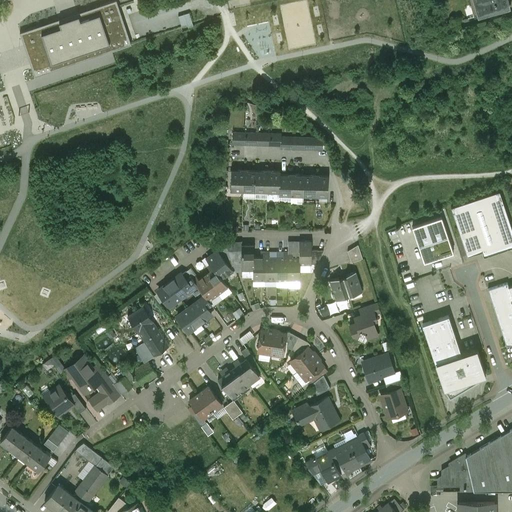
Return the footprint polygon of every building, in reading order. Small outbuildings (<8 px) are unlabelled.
[(68,16),(20,32),(35,76),(131,44),(116,0),(68,16)] [(507,0),(469,0),(474,18),(510,8),(507,0)] [(189,11),(177,15),(181,26),(192,23),(189,11)] [(459,21),(437,27),(439,33),(461,26),(459,21)] [(245,132),(233,132),(232,144),(245,144),(245,132)] [(257,133),(245,132),(245,144),(257,144),(257,133)] [(269,133),(257,133),(257,144),(269,145),(269,133)] [(281,133),(269,133),(269,145),(281,145),(281,136),(281,133)] [(281,136),(281,145),(281,148),(293,149),(293,137),(281,136)] [(305,137),(293,137),(293,149),(305,149),(305,137)] [(315,137),(305,137),(305,149),(315,149),(315,137)] [(323,137),(315,137),(315,149),(323,149),(323,137)] [(240,170),(231,170),(231,189),(243,190),(244,169),(240,169),(240,170)] [(256,171),(247,170),(247,169),(244,169),(243,190),(255,190),(256,171)] [(265,171),(256,171),(255,190),(267,190),(268,170),(265,170),(265,171)] [(280,171),(271,171),(271,170),(268,170),(267,190),(279,191),(280,174),(280,171)] [(280,174),(279,191),(279,194),(291,194),(292,174),(289,173),(289,174),(280,174)] [(304,175),(295,175),(295,174),(292,174),(291,194),(303,194),(304,175)] [(313,175),(304,175),(303,194),(315,195),(316,174),(313,174),(313,175)] [(328,176),(319,175),(320,174),(316,174),(315,195),(328,195),(328,176)] [(511,228),(499,191),(451,207),(467,256),(482,251),(484,256),(511,246),(511,228)] [(442,217),(412,226),(424,262),(453,252),(442,217)] [(312,241),(299,241),(299,257),(300,257),(300,264),(307,264),(312,264),(312,250),(312,241)] [(228,251),(226,244),(217,250),(218,251),(230,267),(233,265),(228,251)] [(254,245),(241,246),(241,250),(241,265),(241,269),(253,269),(254,269),(254,257),(254,245)] [(358,245),(348,251),(350,257),(361,253),(358,245)] [(241,250),(228,251),(233,265),(241,265),(241,250)] [(324,250),(312,250),(312,264),(318,264),(324,250)] [(230,267),(218,251),(207,260),(210,264),(222,279),(221,278),(232,270),(230,267)] [(261,251),(261,257),(254,257),(254,269),(253,269),(253,280),(265,280),(265,251),(261,251)] [(277,257),(269,257),(270,252),(265,251),(265,280),(277,280),(277,257)] [(284,257),(277,257),(277,280),(288,280),(288,251),(284,252),(284,257)] [(299,257),(293,257),(293,251),(288,251),(288,280),(300,280),(300,271),(300,264),(300,257),(299,257)] [(361,253),(350,257),(351,262),(363,259),(361,253)] [(222,279),(210,264),(207,266),(210,271),(205,275),(218,294),(228,287),(222,279)] [(192,277),(187,271),(182,274),(187,281),(192,278),(192,277)] [(356,271),(346,275),(347,277),(343,278),(349,296),(363,292),(356,271)] [(181,274),(170,282),(181,297),(191,290),(195,296),(202,291),(192,278),(187,281),(182,274),(181,274)] [(218,294),(205,275),(199,279),(196,275),(192,277),(192,278),(202,291),(205,296),(209,301),(218,294)] [(343,278),(340,279),(339,277),(330,280),(336,301),(349,296),(343,278)] [(181,297),(170,282),(158,291),(169,306),(181,297)] [(507,282),(488,289),(506,346),(511,344),(511,298),(508,286),(509,286),(507,282)] [(205,296),(189,308),(200,323),(212,314),(206,307),(211,303),(209,301),(205,296)] [(377,302),(359,308),(361,315),(363,318),(375,314),(381,312),(377,302)] [(323,315),(331,311),(328,305),(320,308),(323,315)] [(144,306),(128,316),(137,331),(138,330),(153,321),(144,306)] [(233,312),(237,317),(243,313),(239,307),(233,312)] [(200,323),(189,308),(177,316),(189,331),(200,323)] [(375,314),(363,318),(361,315),(354,317),(356,323),(350,325),(353,335),(357,337),(360,332),(366,335),(368,339),(378,335),(374,321),(377,320),(375,314)] [(216,315),(212,319),(222,331),(226,328),(216,315)] [(448,315),(423,324),(435,362),(461,353),(448,315)] [(169,346),(153,321),(138,330),(151,351),(154,356),(169,346)] [(274,331),(261,329),(258,347),(260,347),(260,352),(270,354),(274,331)] [(244,341),(254,335),(251,330),(241,336),(244,341)] [(286,333),(274,331),(270,354),(281,355),(282,351),(284,351),(285,341),(287,333),(286,333)] [(298,336),(290,332),(286,331),(286,333),(287,333),(285,341),(288,341),(287,347),(292,349),(298,336)] [(193,333),(189,336),(198,349),(202,345),(193,333)] [(309,342),(298,336),(292,349),(296,351),(300,349),(301,351),(308,346),(310,344),(309,342)] [(145,342),(138,346),(145,356),(151,351),(145,342)] [(301,351),(294,357),(295,359),(291,362),(298,370),(316,356),(308,346),(301,351)] [(246,347),(241,351),(246,358),(247,358),(250,363),(255,360),(246,347)] [(461,353),(435,362),(444,389),(445,389),(450,397),(479,380),(478,378),(486,375),(477,348),(461,353)] [(388,353),(368,360),(364,367),(369,381),(383,377),(395,373),(394,372),(388,353)] [(151,362),(155,370),(169,362),(164,355),(151,362)] [(83,356),(66,369),(71,376),(74,375),(78,380),(77,381),(86,393),(87,392),(84,388),(87,385),(88,387),(89,386),(90,387),(98,381),(100,379),(93,369),(88,363),(87,364),(83,358),(84,357),(83,356)] [(316,356),(298,370),(305,379),(309,376),(310,377),(324,366),(316,356)] [(246,358),(236,366),(250,385),(260,377),(250,363),(247,358),(246,358)] [(120,394),(99,365),(93,369),(100,379),(98,381),(105,390),(102,392),(101,392),(108,402),(109,403),(120,394)] [(236,366),(218,379),(232,398),(250,385),(236,366)] [(395,373),(383,377),(386,384),(403,379),(400,370),(394,372),(395,373)] [(324,374),(311,384),(317,395),(330,389),(324,374)] [(403,379),(386,384),(388,392),(400,388),(400,389),(405,387),(403,379)] [(69,397),(60,385),(50,392),(52,394),(46,399),(58,415),(64,411),(73,405),(74,404),(69,397)] [(209,386),(199,393),(213,412),(222,405),(209,386)] [(388,392),(380,395),(387,415),(390,417),(407,411),(400,389),(400,388),(388,392)] [(101,391),(90,400),(97,410),(108,402),(101,392),(102,392),(101,391)] [(86,408),(75,393),(69,397),(74,404),(73,405),(79,413),(86,408)] [(213,412),(199,393),(189,400),(198,412),(203,419),(204,419),(213,412)] [(328,396),(308,406),(307,404),(294,410),(298,418),(297,419),(298,420),(299,420),(299,421),(312,415),(319,430),(339,420),(328,396)] [(240,409),(234,400),(229,404),(236,413),(240,409)] [(236,413),(229,404),(224,407),(233,419),(238,416),(236,413)] [(203,419),(198,412),(193,415),(201,426),(207,423),(204,419),(203,419)] [(69,431),(59,424),(48,438),(58,446),(69,431)] [(50,455),(12,426),(1,441),(39,471),(50,455)] [(466,456),(474,491),(511,490),(511,433),(511,429),(466,456)] [(371,445),(364,433),(358,435),(360,438),(365,448),(371,445)] [(360,438),(348,444),(358,464),(363,461),(364,462),(370,459),(365,448),(360,438)] [(96,466),(73,495),(80,501),(85,504),(115,467),(83,442),(76,451),(96,466)] [(348,444),(336,450),(341,461),(346,471),(353,468),(352,467),(358,464),(348,444)] [(334,448),(328,451),(329,453),(335,464),(341,461),(336,450),(334,448)] [(329,453),(317,459),(322,470),(328,481),(335,477),(335,476),(340,474),(335,464),(329,453)] [(452,464),(442,470),(443,475),(438,478),(438,485),(438,486),(443,486),(461,485),(461,491),(474,491),(466,456),(465,454),(451,462),(452,464)] [(316,457),(306,462),(314,474),(322,470),(317,459),(316,457)] [(73,495),(58,484),(45,501),(60,511),(71,511),(80,501),(73,495)] [(126,502),(119,497),(108,511),(109,511),(119,511),(128,507),(126,502)] [(400,511),(403,510),(394,499),(389,503),(396,511),(400,511)] [(94,511),(85,504),(80,501),(71,511),(94,511)] [(388,502),(376,511),(396,511),(389,503),(388,502)] [(494,511),(495,502),(459,503),(458,511),(494,511)] [(128,507),(119,511),(144,511),(141,506),(139,507),(137,503),(128,507)]
